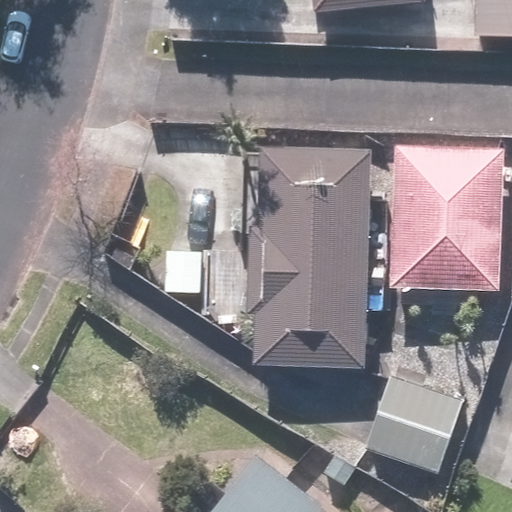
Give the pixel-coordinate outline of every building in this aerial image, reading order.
[(416,0),(290,0),(292,17),(417,6),(416,0)] [(511,0),(468,0),(469,41),(511,39),(511,0)] [(491,153),(384,147),(377,293),(484,298),(491,153)] [(220,318),(246,319),(245,375),(354,378),(360,161),(250,158),(248,237),(222,237),(220,318)] [(457,404),(386,378),(359,454),(430,480),(457,404)] [(295,511),(237,468),(203,511),(295,511)]
